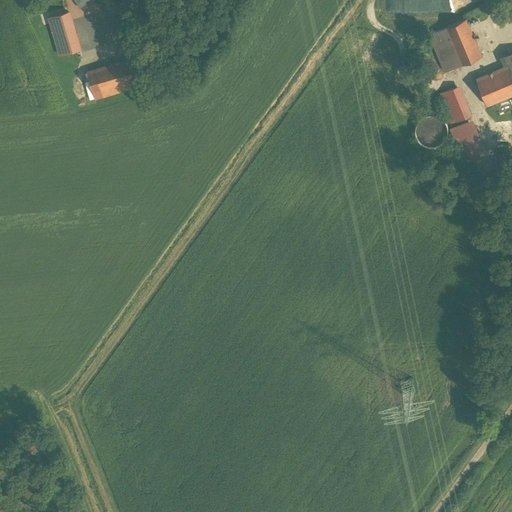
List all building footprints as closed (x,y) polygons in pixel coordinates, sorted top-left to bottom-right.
[(67,13),(46,19),(56,56),(78,50),(67,13)] [(438,25),(430,28),(444,64),(481,50),(467,14),(438,25)] [(504,62),(476,73),(489,103),(511,93),(511,48),(501,53),(504,62)] [(130,57),(82,69),(90,100),(138,88),(130,57)] [(459,80),(438,89),(450,117),(471,108),(459,80)] [(415,115),(412,143),(438,146),(441,118),(415,115)] [(447,127),(461,162),(483,154),(468,118),(447,127)]
